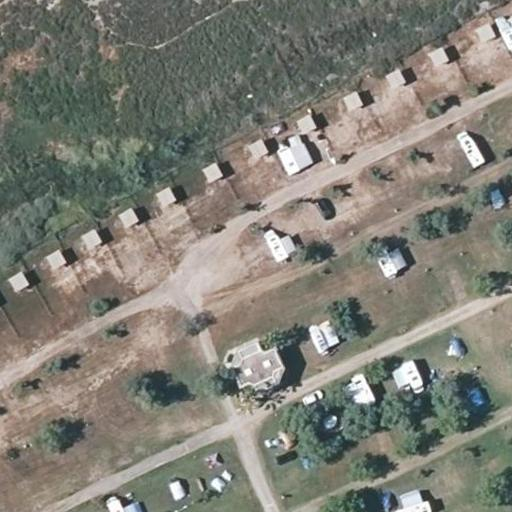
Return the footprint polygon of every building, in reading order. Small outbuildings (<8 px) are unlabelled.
[(471,27),(458,30),(465,59),(478,55),(471,27)] [(417,68),(387,79),(394,96),(424,84),(417,68)] [(352,103),(363,125),(386,115),(376,92),(352,103)] [(511,100),(492,111),(502,132),(511,127),(511,100)] [(491,154),(482,131),(460,140),(469,162),(491,154)] [(416,148),(429,184),(447,177),(433,141),(416,148)] [(195,174),(204,191),(226,179),(218,163),(195,174)] [(394,206),(418,195),(407,174),(384,185),(394,206)] [(511,189),(499,195),(509,215),(511,213),(511,189)] [(176,196),(147,210),(158,232),(187,218),(176,196)] [(277,246),(292,240),(283,218),(268,224),(277,246)] [(491,247),(467,256),(477,282),(501,273),(491,247)] [(330,269),(342,291),(362,280),(349,259),(330,269)] [(29,280),(12,287),(18,300),(35,293),(29,280)] [(380,299),(366,307),(377,326),(391,318),(380,299)] [(280,367),(271,348),(260,353),(254,342),(235,350),(240,362),(229,367),(237,386),(249,381),(254,393),(274,384),(268,373),(280,367)] [(449,351),(436,358),(444,375),(457,368),(449,351)] [(381,378),(388,397),(413,388),(406,369),(381,378)] [(374,379),(352,387),(359,407),(381,399),(374,379)] [(42,420),(64,410),(52,382),(30,392),(42,420)] [(172,407),(189,398),(180,382),(163,391),(172,407)] [(0,414),(19,440),(33,431),(8,397),(0,403),(0,414)] [(424,422),(435,416),(424,398),(413,404),(424,422)] [(160,413),(142,419),(153,454),(170,448),(160,413)] [(103,454),(126,445),(117,422),(94,431),(103,454)] [(370,458),(395,448),(386,426),(361,435),(370,458)] [(384,487),(395,509),(423,495),(412,473),(384,487)] [(446,509),(446,511),(479,511),(476,501),(446,509)] [(381,511),(378,502),(357,509),(358,511),(381,511)]
